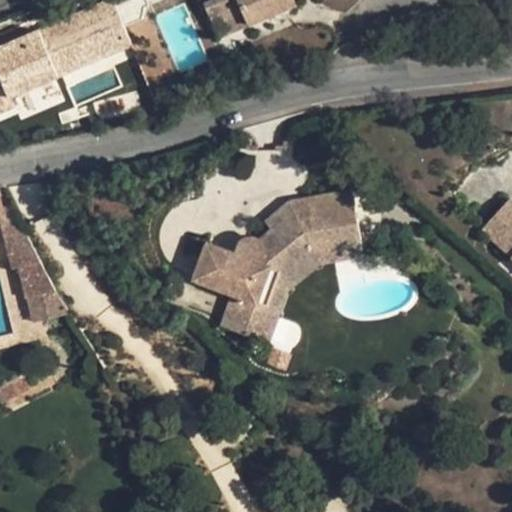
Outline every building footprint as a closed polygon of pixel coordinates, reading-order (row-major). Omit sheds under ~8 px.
[(212,0),(206,3),(221,36),(250,23),(239,0),(212,0)] [(239,0),(250,23),(295,4),(294,0),(293,0),(239,0)] [(114,2),(0,42),(0,114),(16,109),(10,94),(131,50),(114,2)] [(236,254),(207,243),(195,279),(232,292),(266,304),(288,242),(313,245),(316,251),(360,243),(349,191),(290,201),(297,211),(272,230),(260,240),(256,238),(252,237),(248,238),(243,239),(241,241),(236,254)] [(511,254),(511,252),(511,200),(508,197),(480,227),(511,254)] [(1,205),(0,200),(0,218),(1,219),(14,269),(20,267),(28,297),(57,290),(11,202),(1,205)] [(297,211),(290,201),(265,221),(272,230),(297,211)] [(313,245),(288,242),(266,304),(280,309),(288,291),(322,264),(316,251),(313,245)] [(360,243),(316,251),(322,264),(362,257),(360,243)] [(69,312),(57,290),(28,297),(33,322),(69,312)] [(280,309),(266,304),(232,292),(221,324),(269,342),(280,309)] [(0,401),(1,403),(31,388),(23,374),(0,385),(0,401)]
